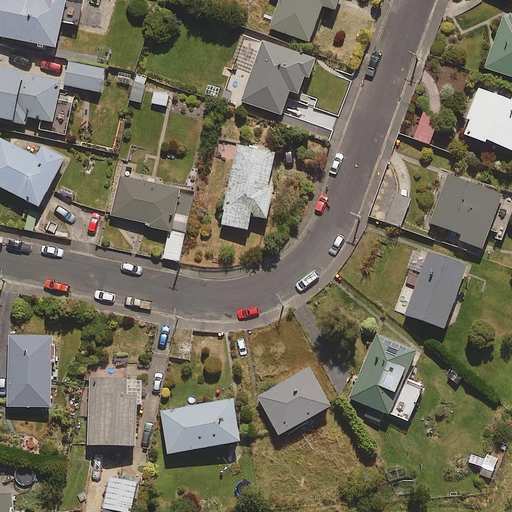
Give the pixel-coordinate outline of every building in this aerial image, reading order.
[(82,2),(71,0),(0,0),(0,37),(56,49),(61,23),(77,26),(82,2)] [(280,0),(270,29),(310,43),(323,7),(336,11),(339,0),(280,0)] [(511,15),(505,13),(485,68),(511,78),(511,15)] [(290,93),(299,96),(305,79),(309,80),(316,61),(263,42),(242,102),(282,116),(290,93)] [(105,70),(69,64),(65,87),(101,93),(105,70)] [(61,83),(0,69),(0,119),(25,125),(27,117),(53,123),(61,83)] [(147,78),(136,75),(130,101),(141,103),(147,78)] [(511,97),(511,101),(497,95),(500,86),(483,79),(466,120),(470,121),(464,135),(486,144),(487,141),(511,151),(511,97)] [(440,117),(424,111),(413,139),(429,145),(440,117)] [(36,158),(0,139),(0,188),(39,208),(64,159),(41,148),(36,158)] [(276,154),(239,146),(221,225),(248,231),(251,217),(267,220),(274,188),(269,187),(276,154)] [(511,212),(511,198),(445,175),(428,224),(440,228),(436,240),(481,256),(488,236),(502,241),(511,212)] [(181,263),(195,193),(119,178),(111,218),(148,225),(147,229),(167,233),(162,260),(181,263)] [(410,201),(394,195),(385,223),(401,228),(410,201)] [(388,207),(376,203),(369,225),(381,229),(388,207)] [(467,267),(429,253),(406,316),(445,330),(467,267)] [(417,352),(378,335),(350,399),(407,424),(424,387),(405,379),(417,352)] [(51,409),(52,363),(56,364),(56,345),(52,345),(53,337),(9,336),(8,408),(51,409)] [(331,408),(309,369),(258,398),(280,437),(331,408)] [(141,404),(141,380),(90,379),(88,446),(136,448),(137,403),(141,404)] [(240,443),(233,401),(162,413),(169,455),(240,443)] [(131,511),(136,483),(109,478),(103,511),(131,511)] [(0,511),(13,511),(13,496),(0,496),(0,511)]
